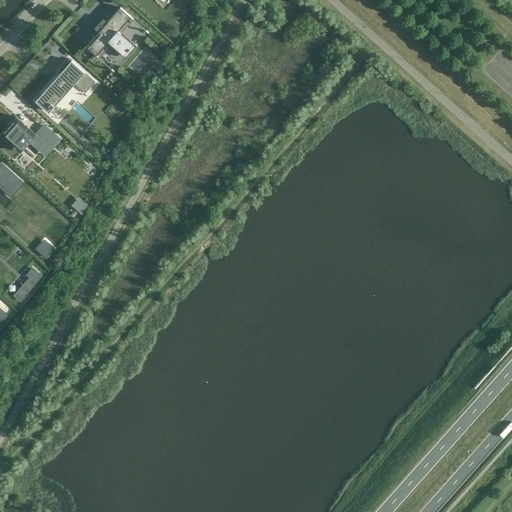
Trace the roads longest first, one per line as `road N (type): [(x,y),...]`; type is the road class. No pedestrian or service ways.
road 1 (unknown): [(250,0),(0,453)]
road 2 (trunk): [(511,369),(384,511)]
road 3 (trunk): [(430,511),(511,420)]
